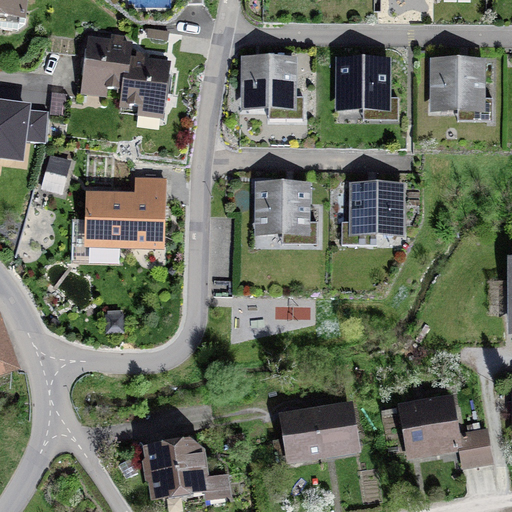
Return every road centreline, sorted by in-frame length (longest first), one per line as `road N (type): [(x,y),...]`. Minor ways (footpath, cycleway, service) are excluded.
road 1 (residential): [(32,340),(121,347),(190,318),(210,164)]
road 2 (residential): [(229,36),(511,34)]
road 3 (residential): [(409,165),(210,164)]
road 4 (residential): [(210,164),(229,36)]
